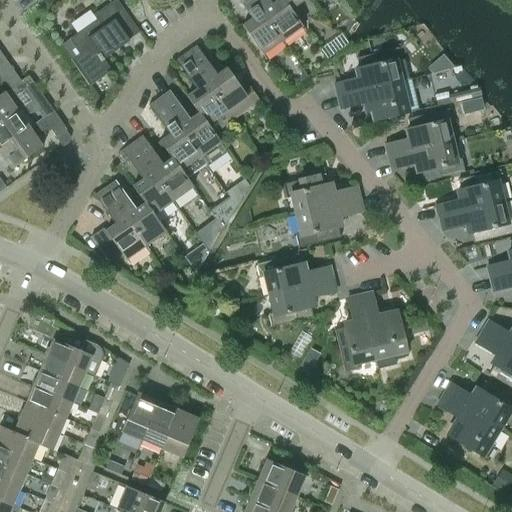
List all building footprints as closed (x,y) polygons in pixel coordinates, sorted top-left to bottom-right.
[(139,33),(116,0),(114,0),(93,15),(96,20),(60,45),(71,60),(70,60),(89,86),(111,71),(103,60),(110,55),(109,53),(139,33)] [(282,41),(252,0),(237,0),(251,19),(241,26),(262,55),(282,41)] [(302,27),(290,10),(289,10),(282,0),(252,0),(282,41),(302,27)] [(290,10),(303,0),(282,0),(289,10),(290,10)] [(196,46),(185,53),(232,120),(259,101),(249,88),(243,92),(226,68),(216,75),(196,46)] [(334,85),(336,97),(400,81),(396,63),(401,62),(397,48),(356,58),(358,69),(355,69),(357,79),(334,85)] [(213,133),(232,120),(185,53),(175,61),(196,90),(186,97),(198,114),(199,114),(207,125),(213,133)] [(0,70),(8,64),(3,57),(0,59),(0,70)] [(5,82),(9,89),(12,88),(21,82),(15,75),(5,82)] [(410,78),(400,81),(336,97),(339,109),(363,103),(365,112),(369,111),(371,122),(418,110),(410,78)] [(41,94),(36,87),(25,95),(30,102),(41,94)] [(0,122),(17,111),(16,110),(24,105),(12,88),(9,89),(0,95),(0,122)] [(169,91),(158,98),(199,156),(206,165),(206,166),(226,152),(219,142),(213,133),(207,125),(199,114),(198,114),(189,120),(169,91)] [(447,92),(434,96),(436,107),(449,103),(448,99),(447,92)] [(476,92),(448,99),(449,103),(477,97),(476,92)] [(158,98),(148,105),(168,135),(159,142),(171,159),(172,159),(180,170),(187,179),(206,165),(199,156),(158,98)] [(17,111),(0,122),(0,149),(29,129),(29,128),(33,125),(27,115),(30,113),(24,105),(16,110),(17,111)] [(53,112),(48,105),(37,112),(42,120),(53,112)] [(384,145),(387,157),(451,142),(447,124),(452,123),(449,109),(407,119),(409,129),(406,130),(408,140),(384,145)] [(66,130),(61,122),(50,130),(55,137),(66,130)] [(36,123),(33,125),(29,128),(29,129),(0,149),(0,154),(10,169),(42,147),(34,136),(42,131),(36,123)] [(187,179),(180,170),(172,159),(171,159),(162,165),(141,136),(131,143),(172,201),(192,187),(187,179)] [(456,160),(451,142),(387,157),(390,169),(414,164),(416,173),(419,172),(422,182),(464,172),(461,158),(456,160)] [(153,215),(172,201),(131,143),(121,151),(142,180),(132,187),(144,204),(153,215)] [(435,206),(438,218),(502,204),(498,185),(503,183),(499,170),(458,180),(460,190),(456,191),(458,200),(435,206)] [(291,197),(295,215),(359,199),(356,187),(333,193),(330,184),(327,184),(324,174),(282,184),(286,198),(291,197)] [(165,232),(153,215),(144,204),(135,210),(114,181),(104,188),(145,246),(165,232)] [(125,260),(145,246),(104,188),(94,195),(114,225),(105,231),(103,228),(90,237),(108,262),(120,253),(125,260)] [(230,189),(225,192),(235,207),(239,201),(230,189)] [(362,211),(359,199),(295,215),(299,233),(294,234),(298,248),(340,238),(337,227),(341,226),(338,217),(362,211)] [(502,204),(438,218),(441,230),(464,224),(467,234),(470,233),(473,243),(511,233),(511,221),(511,219),(506,220),(502,204)] [(216,206),(210,211),(222,229),(227,221),(216,206)] [(242,215),(234,226),(234,228),(244,226),(242,215)] [(486,267),(489,279),(511,273),(511,239),(509,241),(511,251),(507,252),(510,261),(486,267)] [(264,277),(268,295),(332,279),(329,267),(306,273),(303,263),(300,264),(297,254),(255,264),(259,278),(264,277)] [(511,273),(489,279),(492,291),(511,285),(511,273)] [(179,276),(172,281),(177,289),(185,284),(179,276)] [(335,291),(332,279),(268,295),(272,313),(267,314),(271,327),(313,317),(310,307),(314,306),(311,297),(335,291)] [(172,283),(165,288),(173,299),(179,294),(172,283)] [(371,293),(359,295),(374,359),(377,369),(394,365),(393,360),(407,357),(397,315),(387,317),(386,314),(376,316),(371,293)] [(356,364),(374,359),(359,295),(347,298),(352,322),(343,324),(344,328),(334,330),(344,372),(357,369),(356,364)] [(205,297),(200,306),(214,314),(219,306),(205,297)] [(487,321),(481,332),(511,350),(511,327),(508,334),(487,321)] [(52,340),(46,356),(84,372),(94,376),(100,360),(101,356),(100,352),(99,348),(96,345),(51,327),(47,337),(52,340)] [(511,350),(481,332),(475,342),(495,355),(490,363),(493,365),(488,374),(511,388),(511,350)] [(300,360),(289,353),(284,361),(296,367),(300,360)] [(84,372),(46,356),(39,371),(78,388),(84,372)] [(304,358),(298,369),(306,374),(313,363),(304,358)] [(39,371),(32,387),(71,403),(78,388),(39,371)] [(449,384),(443,394),(499,428),(509,413),(511,414),(511,398),(484,381),(478,390),(475,388),(470,396),(449,384)] [(103,398),(111,402),(118,387),(109,383),(103,398)] [(71,403),(32,387),(26,402),(65,419),(71,403)] [(141,441),(157,402),(136,393),(120,432),(141,441)] [(489,444),(499,428),(443,394),(436,405),(457,417),(452,425),(455,427),(450,436),(486,459),(494,447),(489,444)] [(103,398),(97,414),(105,417),(111,402),(103,398)] [(26,402),(19,418),(58,434),(65,419),(26,402)] [(161,449),(177,411),(157,402),(141,441),(161,449)] [(177,411),(161,449),(182,458),(198,420),(177,411)] [(97,414),(90,429),(98,433),(105,417),(97,414)] [(19,418),(13,432),(13,433),(38,444),(37,445),(51,451),(58,434),(19,418)] [(0,445),(31,459),(37,445),(38,444),(13,433),(13,432),(0,426),(0,445)] [(90,429),(83,445),(92,448),(98,433),(90,429)] [(0,464),(25,475),(31,459),(0,445),(0,464)] [(85,464),(92,448),(83,445),(77,460),(85,464)] [(63,454),(56,470),(65,473),(71,458),(63,454)] [(266,460),(257,480),(295,497),(304,476),(266,460)] [(120,475),(123,467),(108,461),(105,469),(120,475)] [(0,482),(18,490),(25,475),(0,464),(0,482)] [(65,473),(56,470),(50,485),(58,489),(65,473)] [(130,480),(145,486),(149,478),(133,471),(130,480)] [(511,476),(502,471),(493,485),(507,494),(511,485),(511,476)] [(86,487),(86,488),(94,491),(100,476),(92,472),(86,487)] [(164,484),(149,478),(145,486),(160,493),(164,484)] [(288,511),(295,497),(257,480),(248,500),(275,511),(288,511)] [(0,500),(12,506),(18,490),(0,482),(0,500)] [(50,485),(43,501),(51,504),(58,489),(50,485)] [(116,509),(121,511),(158,511),(163,502),(125,486),(116,509)] [(329,487),(323,502),(331,505),(338,490),(329,487)] [(8,511),(12,506),(0,500),(0,511),(8,511)] [(275,511),(248,500),(243,511),(275,511)] [(43,501),(38,511),(48,511),(51,504),(43,501)]
